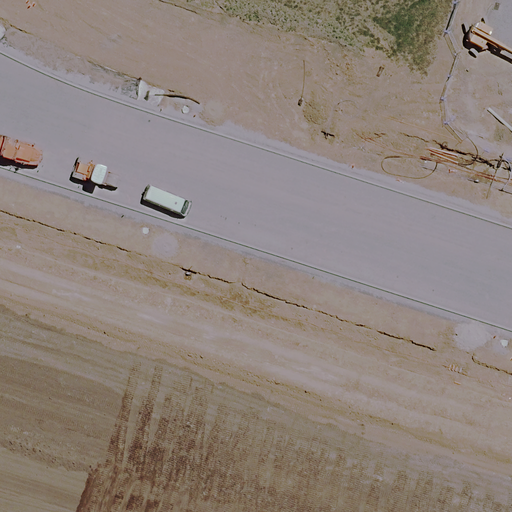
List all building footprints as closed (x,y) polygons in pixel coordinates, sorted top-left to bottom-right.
[(113,0),(11,0),(0,8),(0,89),(117,5),(113,0)] [(0,0),(0,8),(11,0),(0,0)] [(153,55),(187,103),(229,161),(300,110),(220,0),(113,0),(117,5),(153,55)] [(0,165),(153,55),(117,5),(0,89),(0,165)] [(153,55),(0,165),(0,237),(187,103),(153,55)] [(472,118),(473,123),(475,128),(477,130),(480,133),(483,136),(487,138),(491,139),(496,140),(500,140),(504,139),(508,137),(511,135),(511,134),(511,95),(510,94),(506,92),(502,91),(498,90),(494,91),(489,91),(485,93),(482,95),(479,98),(476,102),(474,106),(473,110),(472,114),(472,118)] [(187,103),(0,237),(0,326),(226,164),(229,161),(187,103)] [(0,492),(292,282),(251,225),(0,406),(0,492)]
